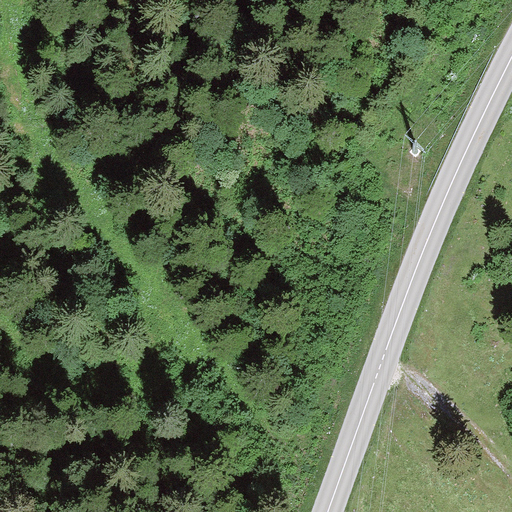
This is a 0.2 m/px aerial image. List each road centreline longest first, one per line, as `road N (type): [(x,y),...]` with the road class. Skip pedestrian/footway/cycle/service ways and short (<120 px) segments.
road 1 (secondary): [(328,511),(423,248),(511,57)]
road 2 (track): [(380,364),(418,386),(511,474)]
